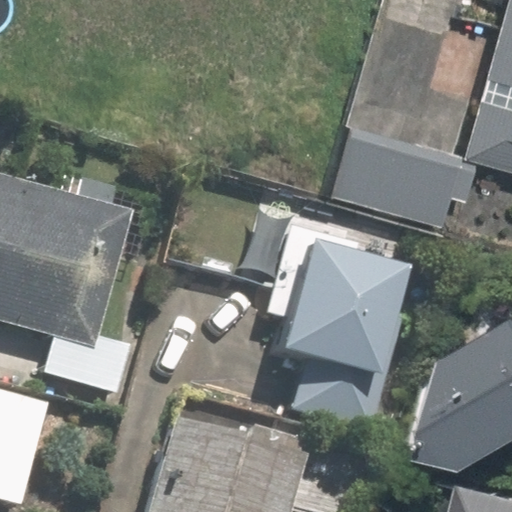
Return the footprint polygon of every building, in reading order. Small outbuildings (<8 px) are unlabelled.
[(511,0),(452,0),(449,14),(499,27),(467,150),(511,162),(511,0)] [(326,182),(439,218),(448,190),(461,194),(470,165),(344,125),(326,182)] [(137,216),(0,177),(0,325),(52,339),(42,374),(89,387),(137,216)] [(418,259),(287,220),(260,309),(283,316),(275,344),(301,351),(285,403),(368,427),(418,259)] [(501,453),(511,446),(511,312),(454,337),(427,432),(501,453)] [(46,391),(0,380),(0,493),(21,498),(46,391)] [(279,511),(298,441),(172,409),(146,511),(279,511)] [(511,511),(511,476),(486,470),(474,511),(511,511)]
